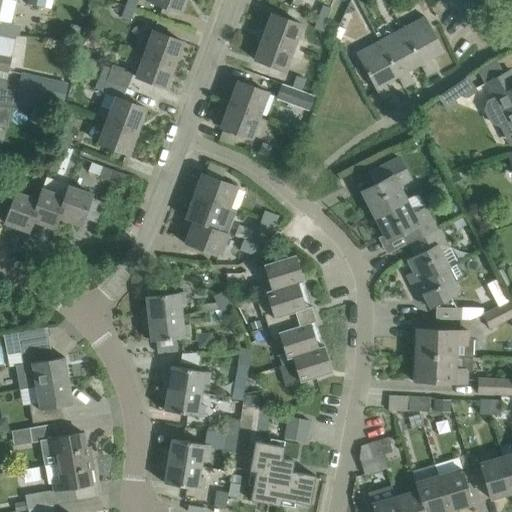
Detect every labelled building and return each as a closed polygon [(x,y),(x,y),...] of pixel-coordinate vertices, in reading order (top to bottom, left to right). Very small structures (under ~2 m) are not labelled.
[(0,0),(0,21),(11,24),(16,1),(17,1),(17,0),(0,0)] [(29,0),(28,4),(44,8),(46,0),(29,0)] [(128,0),(126,7),(135,10),(138,0),(128,0)] [(150,0),(150,2),(182,13),(186,0),(150,0)] [(324,5),(319,17),(327,19),(331,8),(324,5)] [(122,19),(131,22),(135,10),(126,7),(122,19)] [(271,13),(263,36),(294,48),(303,25),(271,13)] [(401,29),(420,64),(426,75),(436,70),(431,59),(444,51),(425,16),(401,29)] [(315,29),(323,31),(327,19),(319,17),(315,29)] [(398,76),(404,87),(414,82),(408,71),(420,64),(401,29),(379,41),(398,76)] [(153,31),(144,53),(175,65),(184,42),(153,31)] [(0,70),(9,73),(16,39),(0,35),(0,70)] [(263,36),(254,59),(285,71),(294,48),(263,36)] [(398,76),(379,41),(357,53),(382,100),(391,94),(385,83),(398,76)] [(144,53),(136,76),(167,88),(175,65),(144,53)] [(113,65),(108,78),(128,86),(133,72),(113,65)] [(486,101),(483,110),(491,124),(500,127),(511,121),(511,74),(510,69),(484,83),(492,97),(486,101)] [(0,106),(13,107),(45,111),(51,112),(53,104),(63,106),(68,83),(21,73),(17,90),(7,89),(0,88),(0,106)] [(293,88),(301,91),(305,79),(297,76),(293,88)] [(108,78),(103,93),(114,98),(115,96),(123,99),(128,86),(108,78)] [(467,98),(477,92),(467,78),(440,97),(449,111),(458,104),(455,100),(464,94),(467,98)] [(238,81),(229,104),(260,116),(269,92),(238,81)] [(277,99),(309,111),(314,96),(282,85),(277,99)] [(110,108),(101,105),(97,116),(106,119),(138,131),(147,108),(123,99),(115,96),(114,98),(110,108)] [(229,104),(220,127),(252,138),(260,116),(229,104)] [(0,125),(8,128),(13,107),(0,106),(0,125)] [(106,119),(98,142),(129,154),(138,131),(106,119)] [(61,141),(69,145),(73,133),(65,130),(61,141)] [(61,141),(56,153),(65,157),(69,145),(61,141)] [(259,154),(267,157),(271,146),(263,142),(259,154)] [(363,191),(375,215),(405,200),(397,184),(410,177),(400,157),(376,169),(382,181),(363,191)] [(100,177),(110,181),(114,170),(104,166),(100,177)] [(8,176),(19,180),(22,172),(11,167),(8,176)] [(110,181),(121,185),(125,174),(114,170),(110,181)] [(195,196),(229,208),(237,185),(203,173),(195,196)] [(67,185),(63,196),(66,197),(59,217),(81,225),(92,194),(69,186),(67,185)] [(41,188),(37,199),(40,199),(32,221),(55,229),(59,217),(66,197),(63,196),(41,188)] [(32,221),(40,199),(37,199),(17,191),(5,223),(28,232),(32,221)] [(195,196),(186,219),(194,222),(220,230),(228,233),(236,211),(229,208),(195,196)] [(405,200),(375,215),(388,240),(408,230),(413,239),(406,243),(407,244),(436,229),(425,207),(412,214),(405,200)] [(265,210),(261,220),(274,225),(278,215),(265,210)] [(258,230),(271,235),(274,225),(261,220),(258,230)] [(194,222),(186,244),(220,257),(228,233),(220,230),(194,222)] [(406,275),(412,285),(450,266),(441,250),(449,246),(439,227),(408,243),(414,255),(407,259),(413,271),(406,275)] [(240,250),(253,255),(257,246),(243,241),(240,250)] [(264,264),(268,279),(300,269),(296,254),(264,264)] [(427,302),(430,307),(460,292),(455,282),(465,276),(458,262),(450,266),(412,285),(419,298),(421,297),(424,302),(421,303),(422,304),(427,302)] [(258,287),(261,298),(299,286),(298,283),(304,281),(300,269),(268,279),(270,283),(258,287)] [(488,282),(496,305),(505,301),(496,279),(488,282)] [(267,297),(272,313),(304,302),(299,286),(261,298),(262,299),(267,297)] [(142,308),(143,319),(183,314),(182,304),(186,303),(185,291),(146,296),(147,307),(142,308)] [(213,296),(217,303),(200,304),(201,312),(215,311),(233,309),(223,291),(213,296)] [(511,318),(511,304),(509,299),(483,313),(491,329),(511,318)] [(246,324),(251,332),(314,313),(312,306),(306,307),(304,302),(272,313),(264,315),(265,318),(246,324)] [(449,307),(436,306),(435,319),(461,319),(461,307),(449,307)] [(225,319),(228,323),(238,318),(233,309),(215,311),(220,321),(225,319)] [(272,341),(280,338),(312,328),(310,322),(316,320),(314,313),(251,332),(268,327),(272,341)] [(143,319),(145,330),(150,329),(151,340),(190,336),(188,324),(184,324),(183,314),(143,319)] [(280,338),(284,353),(317,343),(312,328),(280,338)] [(469,331),(417,328),(416,354),(473,357),(474,338),(468,338),(469,331)] [(19,389),(36,386),(69,380),(64,356),(53,359),(50,343),(20,348),(23,364),(15,366),(19,389)] [(294,362),(296,367),(327,357),(324,345),(318,347),(317,343),(284,353),(279,355),(282,366),(294,362)] [(252,349),(242,347),(240,363),(250,365),(252,349)] [(416,354),(414,380),(466,383),(467,370),(472,370),(473,357),(416,354)] [(296,367),(300,381),(332,372),(327,357),(296,367)] [(165,376),(163,387),(202,394),(204,382),(209,383),(211,372),(172,366),(170,377),(165,376)] [(477,394),(511,395),(511,380),(478,378),(477,394)] [(36,386),(39,401),(29,403),(33,423),(63,418),(61,406),(73,404),(69,380),(36,386)] [(163,387),(161,398),(166,399),(164,410),(203,416),(205,406),(200,406),(202,394),(163,387)] [(409,410),(419,411),(420,397),(409,396),(409,410)] [(419,411),(427,411),(427,397),(420,397),(419,411)] [(480,399),(479,413),(490,414),(490,399),(480,399)] [(490,414),(500,415),(501,400),(490,399),(490,414)] [(240,419),(230,417),(227,433),(238,435),(240,419)] [(285,438),(306,442),(310,420),(289,417),(285,438)] [(54,449),(57,463),(93,457),(91,446),(86,447),(83,432),(58,437),(55,423),(29,427),(31,442),(45,440),(47,451),(54,449)] [(11,431),(12,443),(29,442),(28,430),(11,431)] [(224,449),(235,451),(238,435),(227,433),(224,449)] [(165,449),(163,460),(202,466),(204,455),(208,456),(210,445),(172,438),(170,449),(165,449)] [(392,451),(388,438),(378,441),(382,454),(392,451)] [(384,468),(380,455),(382,454),(378,441),(361,446),(360,458),(364,474),(384,468)] [(284,450),(264,446),(254,444),(249,471),(256,472),(250,500),(280,506),(281,499),(310,505),(316,475),(292,471),(294,460),(283,458),(284,450)] [(511,453),(502,457),(511,490),(511,453)] [(57,463),(57,464),(45,466),(48,483),(54,482),(55,490),(92,484),(90,469),(94,469),(93,457),(57,463)] [(438,476),(448,511),(472,503),(459,457),(434,464),(438,476)] [(511,491),(511,490),(502,457),(479,464),(490,498),(511,491)] [(163,460),(161,471),(166,472),(164,483),(203,489),(205,478),(200,477),(202,466),(163,460)] [(417,491),(424,511),(443,511),(448,511),(438,476),(415,483),(417,491)] [(230,483),(228,495),(237,497),(240,485),(230,483)] [(399,511),(395,497),(392,486),(368,493),(373,511),(399,511)] [(51,490),(26,494),(27,499),(29,509),(53,505),(51,490)] [(215,506),(225,508),(228,492),(217,490),(215,506)] [(424,511),(417,491),(395,497),(399,511),(424,511)]
